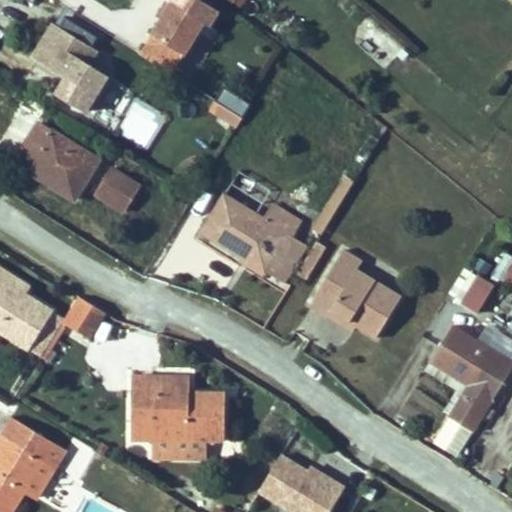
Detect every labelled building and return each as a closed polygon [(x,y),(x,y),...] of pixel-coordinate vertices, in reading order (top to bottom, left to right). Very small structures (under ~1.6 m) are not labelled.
[(201,0),(167,0),(140,57),(180,77),(215,7),(201,0)] [(355,41),(385,67),(404,46),(374,20),(355,41)] [(95,62),(49,35),(29,69),(64,90),(56,105),(86,121),(105,88),(86,78),(95,62)] [(134,98),(116,133),(146,148),(164,113),(134,98)] [(220,103),(211,116),(234,130),(243,117),(220,103)] [(22,166),(34,173),(45,180),(43,184),(58,194),(56,199),(75,209),(98,168),(40,133),(22,166)] [(317,230),(348,175),(338,170),(308,225),(317,230)] [(29,183),(56,199),(58,194),(43,184),(45,180),(34,173),(29,183)] [(144,195),(113,176),(97,203),(129,221),(144,195)] [(257,227),(215,203),(194,240),(260,278),(281,242),(284,245),(294,228),(266,212),(257,227)] [(292,277),(300,283),(320,249),(310,243),(292,277)] [(354,327),(375,338),(397,297),(352,271),(356,262),(336,250),(305,307),(326,319),(329,313),(354,327)] [(511,260),(507,256),(493,275),(511,288),(511,260)] [(463,273),(449,296),(459,302),(473,278),(463,273)] [(476,277),(459,307),(476,317),(493,287),(476,277)] [(0,278),(0,290),(20,303),(25,295),(0,278)] [(47,321),(20,303),(0,290),(0,344),(23,360),(47,321)] [(329,313),(326,319),(351,332),(354,327),(329,313)] [(498,368),(437,331),(414,370),(453,392),(433,426),(457,440),(498,368)] [(152,388),(125,388),(125,451),(149,451),(199,451),(222,451),(223,406),(193,406),(187,406),(174,406),(174,396),(152,396),(152,388)] [(174,396),(174,406),(187,406),(187,388),(152,388),(152,396),(174,396)] [(0,511),(11,511),(18,501),(37,469),(27,464),(37,447),(3,426),(0,431),(0,511)] [(27,464),(37,469),(48,477),(58,460),(37,447),(27,464)] [(282,510),(281,511),(333,511),(347,490),(285,452),(258,495),(282,510)] [(48,477),(37,469),(18,501),(29,509),(48,477)] [(181,485),(176,499),(211,511),(216,496),(181,485)]
